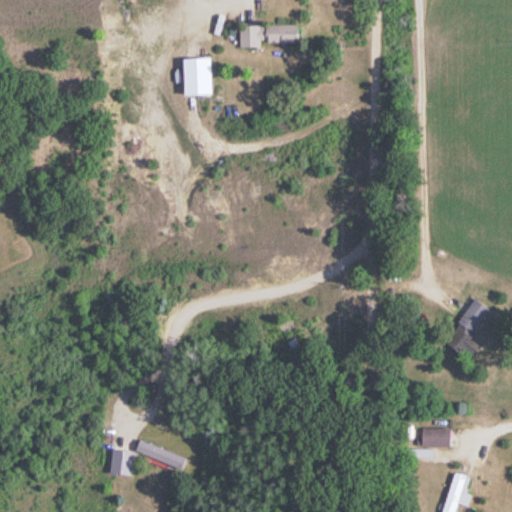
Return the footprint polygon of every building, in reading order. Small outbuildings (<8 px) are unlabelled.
[(239,46),(260,46),(260,41),(296,41),(296,23),(239,23),(239,46)] [(489,309),(474,298),(443,340),(467,357),(476,344),(468,338),(489,309)] [(420,445),(449,445),(450,427),(420,427),(420,445)] [(181,469),(185,457),(139,439),(134,450),(181,469)] [(109,473),(130,475),(133,451),(112,449),(109,473)] [(440,511),(456,511),(458,503),(468,506),(471,493),(465,491),(469,476),(452,471),(440,511)]
